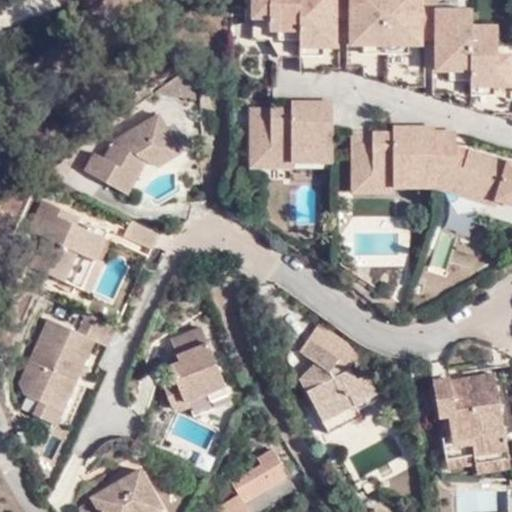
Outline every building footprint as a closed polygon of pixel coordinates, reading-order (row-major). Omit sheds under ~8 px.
[(337,20),(336,0),(251,0),(252,17),(268,17),(268,30),(298,30),(298,46),(336,45),(337,20)] [(348,20),(347,0),(336,0),(337,20),(348,20)] [(422,40),(422,0),(347,0),(348,20),(348,44),(384,43),(422,43),(422,40)] [(435,40),(435,9),(434,0),(422,0),(422,40),(435,40)] [(471,9),(435,9),(435,40),(435,69),(471,68),(471,26),(471,9)] [(496,26),(471,26),(471,68),(472,86),(509,85),(508,52),(496,51),(496,26)] [(298,30),(268,30),(268,40),(278,56),(299,56),(298,46),(298,30)] [(384,83),(384,43),(348,44),(347,66),(361,67),(361,76),(384,83)] [(422,85),(422,43),(384,43),(384,83),(406,88),(406,84),(422,85)] [(336,66),(336,45),(298,46),(299,56),(298,71),(321,70),(321,66),(336,66)] [(195,98),(195,70),(191,65),(152,94),(195,98)] [(471,68),(435,69),(435,93),(448,93),(447,102),(472,108),(472,86),(471,68)] [(511,97),(509,98),(509,85),(472,86),(472,108),(492,114),(492,112),(511,112),(511,111),(511,97)] [(289,157),(289,161),(332,160),(332,101),(289,102),(289,108),(248,108),(247,157),(289,157)] [(181,150),(157,110),(110,138),(101,155),(93,150),(83,170),(128,193),(145,161),(156,165),(181,150)] [(495,193),(493,198),(511,203),(511,161),(506,159),(505,163),(467,151),(463,166),(454,165),(455,147),(454,129),(434,129),(434,126),(391,127),(391,133),(351,134),(352,183),(392,182),(392,187),(439,186),(455,191),(458,181),(495,193)] [(463,166),(467,151),(455,147),(454,165),(463,166)] [(289,166),(289,161),(289,157),(247,157),(247,166),(289,166)] [(201,171),(184,175),(188,199),(206,195),(201,171)] [(491,205),(493,198),(495,193),(458,181),(455,191),(454,194),(491,205)] [(392,192),(392,187),(392,182),(352,183),(352,192),(392,192)] [(85,289),(96,260),(109,230),(42,202),(29,232),(48,240),(36,268),(85,289)] [(155,249),(162,231),(130,217),(123,236),(155,249)] [(364,254),(364,267),(401,267),(401,254),(364,254)] [(118,256),(99,298),(114,305),(132,262),(118,256)] [(106,265),(96,260),(85,289),(94,293),(106,265)] [(107,349),(117,326),(83,312),(76,331),(44,316),(16,383),(22,395),(35,401),(30,414),(58,428),(95,343),(107,349)] [(190,401),(225,386),(199,323),(168,336),(174,351),(164,356),(171,373),(159,379),(171,408),(181,412),(193,407),(190,401)] [(322,418),(357,401),(378,390),(371,374),(362,371),(356,374),(351,365),(338,374),(330,368),(337,356),(312,341),(305,351),(314,358),(301,375),(322,418)] [(296,366),(301,375),(314,358),(305,351),(296,366)] [(338,374),(351,365),(337,356),(330,368),(338,374)] [(475,461),(511,454),(496,367),(450,375),(456,410),(446,412),(452,444),(472,441),(474,451),(475,461)] [(456,410),(450,375),(432,378),(438,413),(446,412),(456,410)] [(361,410),(357,401),(322,418),(326,427),(361,410)] [(253,413),(260,409),(256,403),(249,407),(253,413)] [(249,511),(245,503),(289,475),(273,449),(258,459),(261,465),(232,483),(238,495),(218,508),(220,511),(249,511)] [(447,465),(475,461),(474,451),(446,456),(447,465)] [(511,464),(511,459),(511,454),(475,461),(477,471),(511,464)] [(171,511),(142,461),(90,492),(91,495),(74,504),(78,511),(171,511)] [(256,511),(297,487),(289,475),(245,503),(249,511),(256,511)] [(458,511),(494,511),(508,511),(506,489),(457,493),(458,511)]
